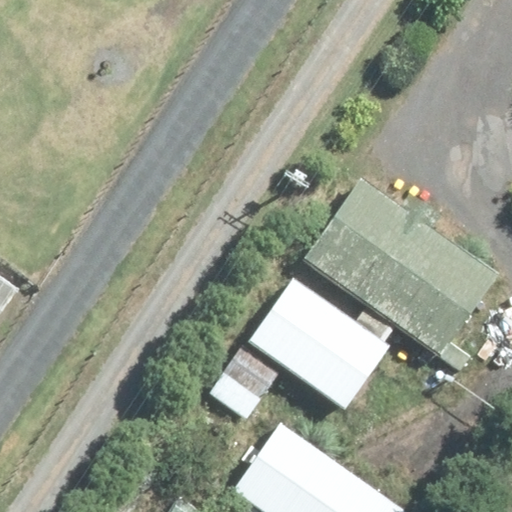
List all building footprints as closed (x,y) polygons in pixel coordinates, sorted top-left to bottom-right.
[(351,164),(293,251),(439,346),(496,259),(351,164)] [(286,268),(242,333),(330,391),(373,327),(286,268)] [(222,340),(200,378),(239,401),(262,363),(222,340)] [(393,511),(408,489),(269,401),(222,475),(280,511),(393,511)] [(178,470),(148,511),(224,511),(229,505),(178,470)]
